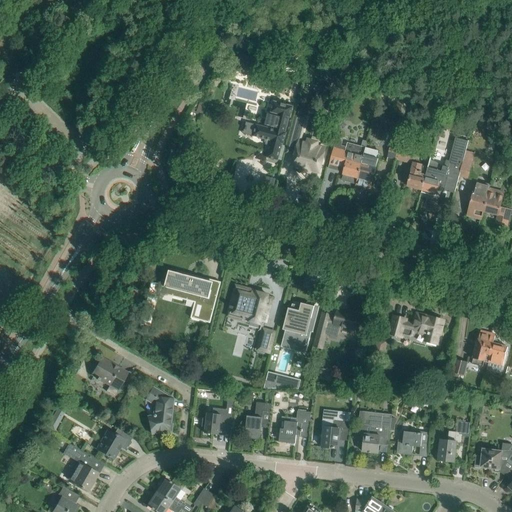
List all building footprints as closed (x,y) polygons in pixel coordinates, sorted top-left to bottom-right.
[(258,69),(259,65),(242,61),(239,71),(247,73),(248,66),(258,69)] [(247,123),(245,133),(253,135),(253,136),(271,141),(267,157),(278,161),(283,144),(284,144),(287,132),(286,132),(289,117),(291,118),(294,106),(274,101),(271,112),(270,114),(268,114),(265,125),(267,125),(267,127),(263,126),(260,125),(256,124),(256,125),(247,123)] [(297,117),(288,152),(296,154),(293,164),(302,167),(301,170),(309,172),(310,169),(319,171),(325,148),(316,146),(317,143),(309,141),(308,144),(300,141),(305,119),(297,117)] [(391,144),(387,157),(397,159),(400,147),(403,134),(404,131),(395,129),(393,137),(391,144)] [(422,189),(421,192),(436,196),(437,193),(438,186),(442,187),(442,188),(443,188),(455,191),(454,191),(455,191),(459,176),(467,150),(469,141),(456,138),(450,160),(447,160),(445,166),(443,166),(443,167),(441,165),(438,163),(435,162),(433,161),(430,160),(428,166),(422,189)] [(353,143),(349,142),(347,144),(346,147),(341,145),(342,142),(341,140),(336,139),(330,163),(328,168),(329,168),(329,167),(340,170),(340,171),(342,166),(345,167),(343,173),(358,177),(366,147),(356,144),(354,145),(353,143)] [(400,147),(397,159),(412,164),(416,148),(409,146),(408,149),(400,147)] [(380,150),(366,147),(362,164),(356,186),(370,189),(380,150)] [(0,163),(3,166),(10,158),(1,150),(0,151),(0,163)] [(467,150),(459,176),(468,178),(472,165),(475,152),(467,150)] [(15,177),(21,170),(11,161),(5,169),(15,177)] [(410,176),(408,186),(422,189),(428,166),(414,163),(412,172),(411,171),(410,176)] [(484,211),(490,189),(491,184),(476,181),(470,206),(467,215),(482,219),(484,211)] [(507,226),(509,216),(511,210),(500,207),(504,192),(490,189),(484,211),(498,215),(496,223),(507,226)] [(163,285),(162,292),(206,303),(201,320),(210,323),(221,282),(220,282),(216,295),(209,293),(211,287),(204,285),(200,284),(201,281),(194,279),(194,278),(171,272),(171,271),(169,270),(165,285),(163,285)] [(247,291),(236,288),(231,305),(230,308),(229,313),(247,318),(250,318),(249,321),(250,321),(261,324),(261,321),(263,322),(264,319),(266,320),(271,299),(267,298),(268,295),(257,292),(256,294),(252,293),(251,294),(247,292),(247,291)] [(289,309),(284,330),(288,331),(287,336),(286,339),(294,342),(292,349),(306,352),(311,331),(313,323),(310,322),(314,307),(301,303),(300,308),(291,306),(291,309),(289,309)] [(314,346),(322,348),(326,333),(337,336),(340,325),(360,330),(363,317),(337,310),(335,317),(331,316),(331,315),(323,312),(314,346)] [(391,326),(389,333),(402,337),(402,334),(410,336),(412,335),(413,331),(428,335),(427,341),(440,344),(442,334),(441,331),(443,320),(428,316),(425,318),(416,316),(414,324),(406,322),(406,319),(394,316),(391,326)] [(270,352),(275,332),(263,329),(258,349),(270,352)] [(481,331),(478,341),(472,363),(483,366),(486,353),(491,354),(493,343),(495,335),(481,331)] [(511,351),(511,348),(493,343),(491,354),(489,362),(510,368),(511,359),(510,359),(511,351)] [(453,373),(465,376),(468,362),(456,359),(453,373)] [(111,365),(103,360),(91,380),(92,380),(94,376),(98,378),(97,379),(100,380),(100,379),(110,385),(106,391),(115,396),(128,372),(118,367),(117,369),(111,366),(111,365)] [(268,372),(264,388),(297,388),(299,379),(286,376),(284,384),(267,380),(269,372),(268,372)] [(148,396),(147,398),(155,403),(155,406),(157,406),(156,414),(154,414),(154,417),(151,418),(155,433),(169,429),(173,399),(170,399),(170,397),(153,387),(148,396)] [(340,394),(340,400),(353,402),(354,394),(340,394)] [(205,433),(207,433),(207,434),(210,435),(210,434),(219,435),(219,429),(224,430),(224,431),(231,432),(235,397),(228,397),(227,409),(213,408),(213,413),(207,413),(205,433)] [(241,423),(240,426),(242,428),(244,429),(246,429),(246,431),(244,431),(244,433),(245,433),(245,437),(260,439),(261,427),(269,428),(270,418),(271,411),(272,403),(257,402),(256,416),(247,415),(247,421),(245,420),(243,421),(241,423)] [(308,437),(310,427),(311,412),(298,410),(297,417),(282,416),(279,442),(295,443),(296,436),(308,437)] [(388,443),(392,414),(360,411),(357,434),(364,435),(363,451),(369,452),(370,453),(371,451),(378,452),(378,453),(380,442),(388,443)] [(348,441),(349,431),(351,421),(335,419),(335,416),(323,415),(322,427),(326,427),(324,446),(322,446),(322,447),(325,447),(325,448),(331,448),(338,448),(339,439),(348,441)] [(469,436),(471,423),(471,418),(468,418),(467,422),(458,421),(457,432),(449,431),(448,440),(441,439),(438,460),(454,462),(457,442),(461,442),(462,435),(469,436)] [(133,436),(124,431),(118,428),(115,433),(109,429),(97,449),(114,459),(119,451),(116,449),(118,446),(125,450),(133,436)] [(427,457),(428,447),(430,433),(404,431),(403,441),(398,440),(397,452),(412,454),(413,445),(421,446),(419,456),(427,457)] [(69,443),(66,450),(82,459),(80,462),(70,480),(81,487),(83,489),(83,488),(88,491),(98,473),(97,472),(102,463),(105,464),(96,459),(69,443)] [(506,476),(511,466),(511,443),(503,443),(502,450),(483,448),(482,456),(476,455),(474,467),(475,467),(475,466),(494,468),(494,470),(499,470),(499,471),(500,471),(506,476)] [(165,479),(156,492),(181,508),(185,503),(175,496),(180,489),(171,483),(171,482),(169,481),(165,479)] [(80,496),(71,490),(64,486),(59,494),(64,497),(63,500),(61,499),(54,511),(55,511),(73,511),(76,508),(73,506),(74,503),(75,504),(80,496)] [(201,503),(209,492),(204,488),(196,500),(201,503)] [(181,508),(156,492),(147,505),(151,508),(156,511),(164,511),(167,508),(172,511),(178,511),(179,511),(181,508)] [(207,507),(215,495),(209,492),(201,503),(207,507)] [(221,499),(215,495),(207,507),(213,511),(221,499)] [(381,511),(386,506),(372,497),(370,500),(369,500),(357,499),(356,511),(362,511),(381,511)]
